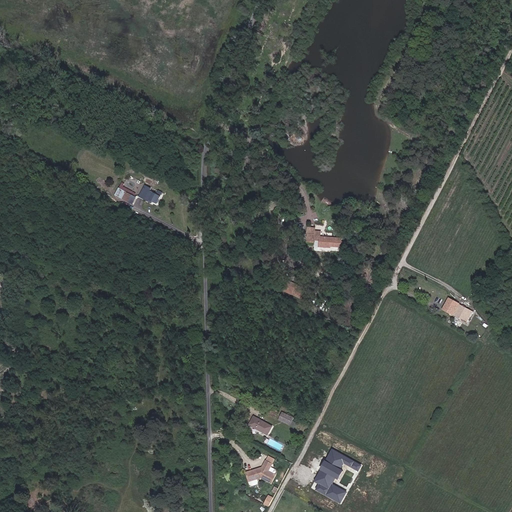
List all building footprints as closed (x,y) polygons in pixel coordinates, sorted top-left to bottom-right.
[(154,197),(158,200),(163,191),(158,188),(157,190),(145,184),(141,192),(147,195),(148,193),(154,197)] [(124,194),(133,199),(136,193),(128,188),(124,194)] [(342,232),(321,229),(322,224),(315,223),(314,233),(321,234),(320,240),(331,242),(331,239),(342,240),(342,232)] [(294,286),(301,290),(306,282),(297,278),(294,286)] [(433,297),(437,290),(421,281),(417,288),(433,297)] [(449,297),(443,309),(466,322),(473,310),(449,297)] [(277,416),(280,412),(271,407),(269,412),(277,416)] [(280,419),(291,425),(295,417),(284,412),(280,419)] [(270,434),(274,426),(258,417),(253,425),(270,434)] [(277,459),(271,456),(263,470),(261,471),(258,469),(248,472),(252,484),(253,485),(254,486),(259,484),(260,483),(260,482),(259,479),(263,477),(273,483),(278,474),(271,471),(277,459)] [(263,503),(268,505),(272,498),(268,495),(263,503)]
